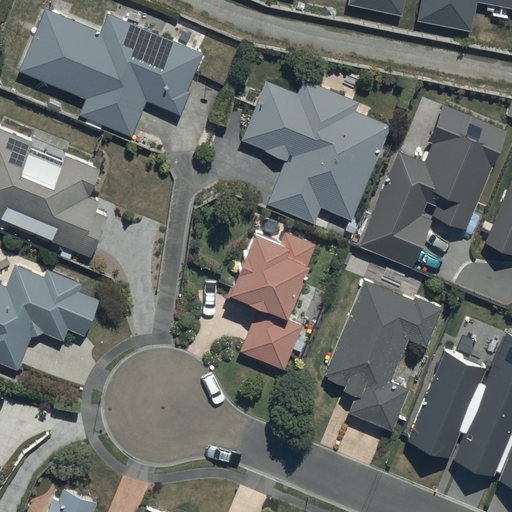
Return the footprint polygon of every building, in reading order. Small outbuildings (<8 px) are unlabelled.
[(349,0),(348,5),(402,16),(405,0),(349,0)] [(511,0),(422,0),(419,21),(472,31),(478,2),(511,8),(511,0)] [(101,33),(45,9),(19,70),(87,99),(80,115),(131,137),(147,101),(180,115),(190,92),(186,91),(202,53),(109,14),(101,33)] [(357,101),(304,79),(296,95),(266,82),(242,139),(265,149),(263,153),(285,162),(267,204),(313,223),(320,207),(352,220),(390,128),(352,112),(357,101)] [(361,248),(413,269),(434,218),(467,231),(508,131),(444,105),(421,161),(400,153),(361,248)] [(62,162),(29,148),(32,142),(0,128),(0,222),(1,220),(51,241),(51,242),(54,244),(51,252),(68,259),(72,251),(90,259),(107,218),(94,213),(99,202),(86,197),(98,170),(64,157),(62,162)] [(511,178),(485,244),(511,254),(511,178)] [(315,246),(284,234),(280,244),(256,235),(248,254),(230,301),(257,311),(240,352),(283,369),(300,327),(285,321),(315,246)] [(5,287),(0,284),(0,363),(17,370),(30,337),(37,336),(43,334),(62,341),(66,330),(84,337),(99,300),(77,292),(80,284),(45,270),(42,277),(14,266),(5,287)] [(412,302),(363,282),(323,378),(345,387),(343,392),(354,397),(348,413),(392,431),(409,389),(390,382),(407,341),(425,348),(441,309),(414,297),(412,302)] [(493,478),(511,432),(511,336),(505,334),(484,385),(480,384),(486,369),(444,352),(408,442),(449,459),(460,433),(463,434),(452,461),(493,478)] [(511,453),(500,482),(511,486),(511,453)] [(92,511),(96,502),(62,489),(57,502),(51,500),(46,511),(92,511)]
